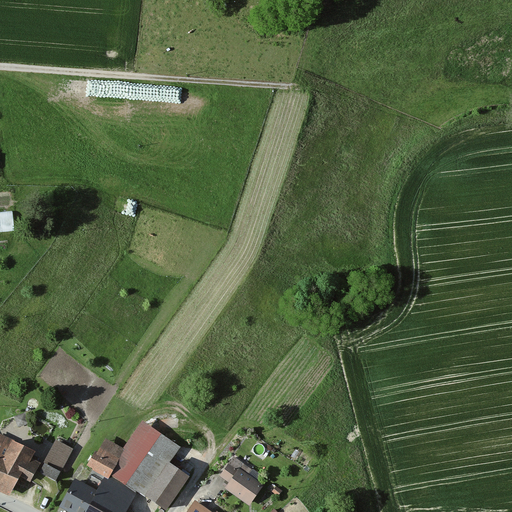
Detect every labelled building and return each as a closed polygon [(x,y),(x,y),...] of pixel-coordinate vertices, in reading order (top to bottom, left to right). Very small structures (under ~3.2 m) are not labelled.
[(0,230),(14,230),(13,211),(0,211),(0,230)] [(85,483),(75,478),(59,507),(68,511),(127,511),(126,511),(137,491),(166,510),(189,476),(169,462),(180,447),(142,420),(123,448),(106,438),(97,452),(95,450),(87,465),(93,469),(85,483)] [(0,491),(9,496),(19,477),(30,482),(41,463),(32,458),(36,451),(0,433),(0,491)] [(72,451),(53,442),(37,476),(54,484),(58,474),(61,475),(72,451)] [(218,478),(227,484),(223,491),(247,508),(261,488),(244,476),(248,470),(232,459),(218,478)] [(185,511),(219,511),(217,510),(215,511),(212,511),(195,499),(185,511)]
